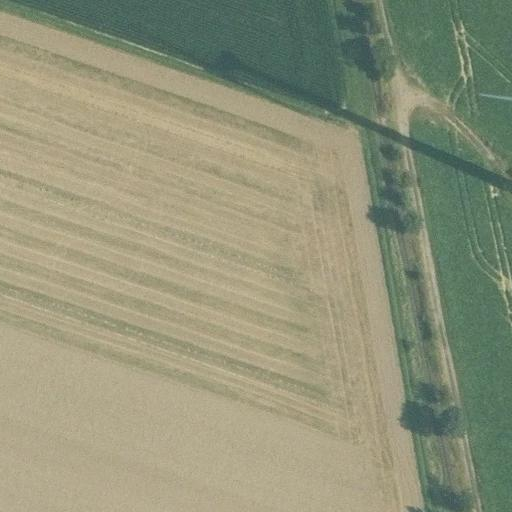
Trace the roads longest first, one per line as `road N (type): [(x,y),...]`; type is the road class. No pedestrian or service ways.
road 1 (track): [(0,15),(374,144)]
road 2 (track): [(440,511),(374,144)]
road 3 (track): [(401,150),(475,511)]
road 4 (track): [(391,91),(423,100),(511,186)]
road 5 (track): [(376,0),(401,150)]
